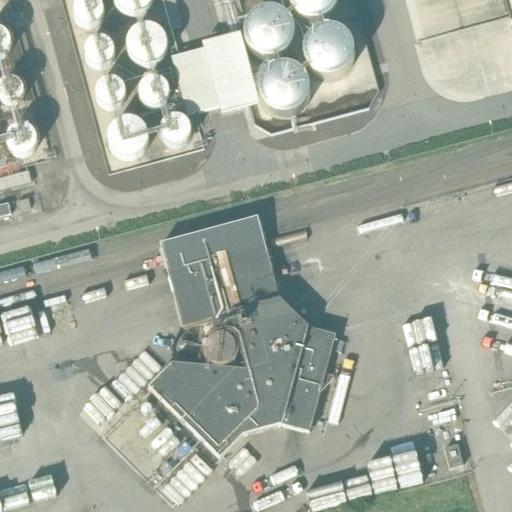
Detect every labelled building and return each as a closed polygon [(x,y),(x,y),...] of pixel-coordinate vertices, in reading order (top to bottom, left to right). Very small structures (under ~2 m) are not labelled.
[(71,13),(72,19),(78,25),(87,27),(95,24),(99,16),(99,9),(96,3),(91,0),(78,0),(76,1),(72,6),(71,13)] [(113,0),(116,7),(121,14),(130,18),(139,18),(147,14),(152,7),(154,0),(113,0)] [(163,0),(172,31),(182,28),(174,0),(163,0)] [(288,0),(290,8),(294,16),(301,21),(309,24),(317,24),(325,21),(332,16),(336,8),(337,0),(288,0)] [(511,0),(503,0),(511,31),(511,0)] [(244,29),(243,37),(244,46),(249,53),(255,59),(263,62),(272,62),(280,59),(287,53),(291,46),(293,37),(291,29),(287,21),(280,16),(272,13),(263,13),(255,16),(249,21),(244,29)] [(0,56),(5,54),(10,46),(10,39),(6,33),(0,28),(0,56)] [(152,69),(161,65),(165,59),(168,51),(166,43),(162,36),(156,32),(147,30),(138,32),(131,39),(128,47),(129,57),(134,65),(142,69),(152,69)] [(304,48),(303,56),(304,65),(309,72),(315,78),(323,80),(332,81),(340,78),(347,72),(351,65),(353,56),(351,48),(347,40),(340,35),(332,32),(323,32),(315,35),(309,40),(304,48)] [(81,54),(83,60),(89,66),(97,68),(105,65),(110,57),(110,50),(106,43),(100,40),(93,39),(87,42),(83,47),(81,54)] [(189,118),(209,112),(222,109),(206,51),(173,60),(189,118)] [(260,85),(258,94),(260,102),(264,109),(271,115),(279,118),(287,118),(295,115),(302,109),(306,102),(308,93),(306,85),(302,78),(295,72),(287,69),(279,69),(271,72),(264,78),(260,85)] [(11,106),(18,104),(23,99),(25,93),(23,86),(18,81),(12,80),(6,81),(2,85),(0,88),(0,97),(4,103),(11,106)] [(94,95),(96,101),(102,107),(110,109),(118,105),(123,98),(123,91),(119,84),(113,81),(106,80),(100,83),(96,88),(94,95)] [(137,94),(138,100),(144,106),(153,108),(161,105),(165,97),(165,90),(162,84),(156,80),(148,80),(142,82),(138,87),(137,94)] [(159,131),(161,138),(167,144),(175,146),(183,142),(188,135),(188,127),(184,121),(178,117),(170,117),(165,120),(160,125),(159,131)] [(111,134),(109,144),(111,151),(115,157),(122,161),(130,163),(137,161),(144,155),(148,146),(147,137),(143,129),(135,124),(125,123),(117,127),(111,134)] [(8,142),(10,148),(16,154),(25,156),(32,153),(37,145),(37,138),(33,132),(27,128),(20,128),(14,130),(10,136),(8,142)] [(18,170),(19,183),(47,179),(45,167),(18,170)] [(21,213),(31,211),(28,201),(18,204),(21,213)] [(7,205),(0,207),(0,219),(10,217),(7,205)] [(246,373),(172,367),(149,391),(206,447),(220,462),(243,438),(282,428),(309,435),(314,416),(331,353),(334,342),(335,338),(308,332),(280,304),(261,234),(257,221),(160,247),(164,262),(183,330),(217,322),(220,334),(236,331),(246,373)] [(415,317),(435,315),(433,300),(414,302),(415,317)] [(343,344),(334,342),(331,353),(340,355),(343,344)] [(450,470),(463,467),(457,447),(444,450),(450,470)] [(183,476),(199,492),(219,472),(203,456),(183,476)]
